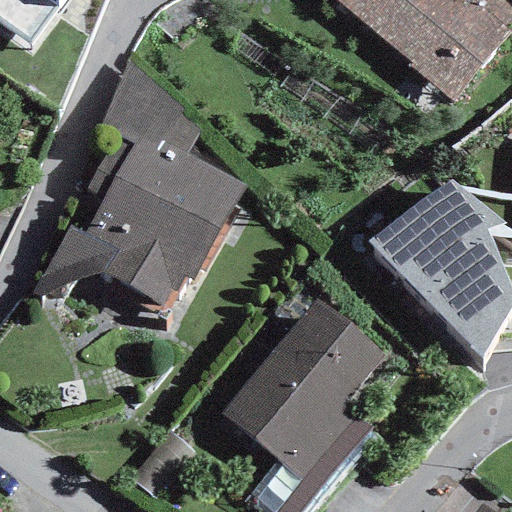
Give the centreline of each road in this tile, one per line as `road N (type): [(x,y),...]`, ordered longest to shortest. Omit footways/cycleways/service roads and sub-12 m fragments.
road 1 (residential): [(138,0),(115,33),(27,248),(0,287)]
road 2 (residential): [(400,511),(469,438),(511,413)]
road 3 (residential): [(0,440),(102,511)]
